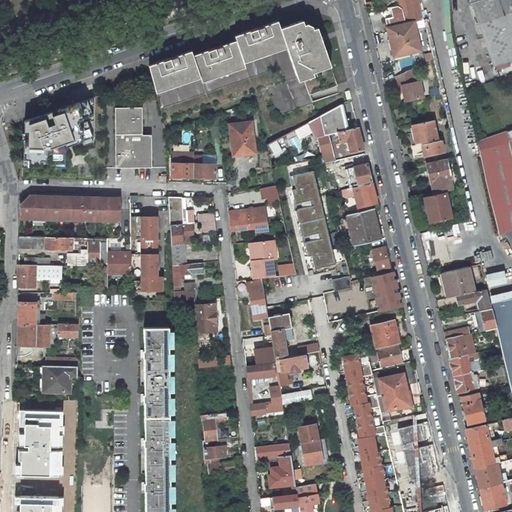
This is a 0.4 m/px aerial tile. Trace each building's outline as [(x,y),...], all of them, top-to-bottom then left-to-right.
[(377,0),(364,0),(366,7),(367,7),(369,8),(369,9),(370,10),(379,8),(377,0)] [(418,0),(405,0),(407,6),(408,12),(410,21),(422,19),(418,0)] [(511,0),(470,0),(494,66),(510,60),(511,59),(511,0)] [(392,17),(385,19),(390,40),(394,39),(398,56),(420,50),(414,21),(405,23),(405,22),(403,13),(401,8),(396,6),(390,7),(392,17)] [(149,66),(155,89),(199,74),(200,77),(201,79),(244,64),(243,62),(242,59),(285,44),(287,47),(297,78),(313,73),(312,69),(330,63),(317,27),(313,29),(306,31),(304,24),(303,20),(280,28),(278,21),(234,36),(236,41),(193,56),(191,51),(149,66)] [(390,40),(387,41),(391,57),(398,56),(394,39),(390,40)] [(287,47),(285,44),(242,59),(243,62),(287,47)] [(331,66),(330,63),(312,69),(313,73),(331,66)] [(245,67),(244,64),(201,79),(202,82),(245,67)] [(413,81),(411,69),(396,76),(399,85),(401,84),(403,91),(405,102),(424,97),(420,80),(413,81)] [(314,76),(313,73),(297,78),(298,81),(314,76)] [(199,74),(155,89),(156,93),(200,77),(199,74)] [(441,94),(439,87),(429,89),(431,96),(441,94)] [(27,122),(22,165),(65,165),(64,146),(90,133),(89,119),(94,117),(89,100),(27,122)] [(247,104),(227,110),(229,115),(235,114),(249,110),(247,104)] [(317,137),(327,134),(332,133),(338,131),(346,129),(340,105),(308,122),(314,132),(317,137)] [(115,107),(115,167),(151,167),(151,142),(149,142),(149,135),(142,135),(142,107),(115,107)] [(210,116),(211,130),(220,129),(218,113),(210,116)] [(433,120),(411,124),(419,156),(444,151),(441,139),(438,140),(433,120)] [(255,153),(251,122),(229,124),(233,156),(255,153)] [(314,132),(308,122),(267,144),(272,155),(314,132)] [(346,129),(338,131),(339,138),(340,141),(348,138),(349,142),(346,143),(348,147),(351,147),(352,151),(363,149),(358,127),(346,129)] [(511,128),(477,141),(488,189),(511,180),(511,158),(511,156),(511,155),(511,128)] [(317,137),(322,163),(325,162),(325,160),(333,158),(327,134),(317,137)] [(172,163),(171,177),(193,177),(193,163),(193,155),(181,154),(180,163),(172,163)] [(172,154),(172,163),(180,163),(181,154),(172,154)] [(215,156),(193,156),(193,163),(193,177),(215,178),(215,156)] [(446,159),(427,163),(434,193),(437,192),(444,190),(453,188),(446,159)] [(348,188),(353,187),(372,182),(367,163),(363,164),(362,160),(354,162),(355,167),(344,169),(348,188)] [(332,250),(314,170),(292,175),(295,188),(292,189),(295,203),(296,202),(296,205),(297,208),(296,208),(302,236),(303,235),(304,238),(305,241),(304,241),(307,256),(311,255),(314,268),(345,261),(342,248),(332,250)] [(162,174),(162,176),(158,176),(158,181),(166,182),(167,173),(162,174)] [(511,180),(488,189),(498,235),(511,229),(511,180)] [(376,202),(372,182),(353,187),(358,207),(376,202)] [(279,199),(276,185),(260,188),(262,198),(267,197),(268,201),(279,199)] [(29,194),(20,204),(19,220),(120,222),(120,197),(114,197),(115,195),(101,195),(101,196),(90,196),(90,194),(76,194),(76,196),(70,195),(70,194),(63,194),(63,195),(52,195),(52,193),(38,193),(38,195),(29,194)] [(430,222),(451,217),(446,193),(445,193),(437,195),(424,198),(430,222)] [(168,196),(170,225),(181,224),(183,223),(182,211),(185,211),(185,206),(182,206),(181,197),(168,196)] [(256,232),(267,230),(264,207),(229,212),(231,230),(255,227),(256,232)] [(346,215),(353,246),(379,240),(372,208),(346,215)] [(215,221),(214,213),(200,215),(200,222),(215,221)] [(131,291),(162,290),(162,276),(157,276),(156,216),(130,216),(131,291)] [(200,222),(199,222),(200,231),(216,229),(215,221),(200,222)] [(193,232),(192,223),(183,223),(181,224),(170,225),(171,246),(183,244),(182,233),(193,232)] [(193,237),(193,232),(182,233),(183,244),(184,244),(189,244),(188,237),(193,237)] [(426,260),(444,256),(443,253),(442,247),(438,233),(421,237),(426,260)] [(71,249),(71,238),(19,237),(19,247),(71,249)] [(107,263),(106,238),(89,238),(89,250),(81,250),(81,254),(68,254),(67,265),(96,266),(96,262),(107,263)] [(284,257),(292,255),(288,238),(280,239),(284,257)] [(274,239),(253,242),(255,260),(251,260),(253,279),(256,278),(262,278),(274,276),(272,259),(276,258),(276,252),(274,239)] [(186,264),(185,252),(184,244),(183,244),(171,246),(172,266),(186,264)] [(185,252),(194,251),(193,244),(189,244),(184,244),(185,252)] [(378,272),(390,269),(385,247),(372,250),(378,272)] [(107,273),(130,273),(130,252),(107,252),(107,266),(107,273)] [(202,262),(186,264),(172,266),(173,279),(178,279),(182,278),(182,274),(203,273),(202,262)] [(277,276),(295,274),(294,263),(276,264),(277,276)] [(18,265),(18,286),(19,286),(35,287),(36,276),(38,276),(38,278),(61,279),(61,266),(50,265),(36,265),(24,265),(18,265)] [(468,266),(442,272),(448,297),(456,295),(474,291),(468,266)] [(485,286),(504,283),(502,270),(483,273),(485,286)] [(393,271),(370,276),(372,285),(374,293),(377,305),(372,306),(371,303),(359,306),(361,315),(401,306),(393,271)] [(351,287),(349,276),(331,280),(334,292),(351,287)] [(257,281),(246,283),(247,291),(250,291),(253,306),(255,319),(268,316),(266,307),(265,296),(264,290),(263,288),(262,278),(256,278),(257,281)] [(478,299),(480,310),(492,307),(487,288),(474,291),(456,295),(458,304),(475,300),(478,299)] [(195,299),(194,289),(179,291),(173,291),(174,301),(194,299),(195,299)] [(511,392),(511,297),(491,302),(511,392)] [(36,302),(18,302),(18,323),(35,324),(36,302)] [(39,302),(36,302),(35,324),(44,324),(44,314),(38,314),(39,302)] [(198,305),(197,303),(194,303),(196,332),(217,330),(215,304),(198,305)] [(273,305),(266,307),(268,316),(269,325),(271,334),(273,347),(274,357),(275,357),(287,354),(283,329),(292,328),(289,312),(275,315),(273,305)] [(475,311),(478,328),(484,327),(485,330),(497,327),(496,326),(492,307),(480,310),(477,310),(475,311)] [(377,348),(400,342),(394,320),(371,326),(377,348)] [(35,324),(18,323),(18,345),(33,345),(49,346),(49,324),(44,324),(35,324)] [(78,336),(78,325),(58,324),(58,332),(58,336),(78,336)] [(445,338),(467,333),(470,333),(468,326),(443,332),(445,338)] [(170,511),(169,327),(144,327),(144,349),(143,349),(143,358),(144,358),(144,394),(143,394),(143,402),(144,402),(145,438),(144,438),(143,446),(145,446),(145,482),(144,482),(144,490),(145,490),(145,511),(170,511)] [(445,338),(449,358),(466,354),(464,346),(470,345),(467,333),(445,338)] [(198,360),(206,358),(205,344),(197,345),(198,360)] [(318,351),(317,344),(298,348),(299,355),(304,354),(318,351)] [(33,345),(18,345),(17,355),(22,356),(24,355),(30,353),(33,351),(33,345)] [(381,367),(402,362),(398,345),(377,350),(379,361),(381,367)] [(274,357),(273,347),(254,350),(256,365),(275,362),(276,362),(275,359),(275,357),(274,357)] [(379,361),(377,350),(371,352),(374,363),(379,361)] [(466,354),(449,358),(453,376),(473,372),(481,370),(477,352),(472,353),(466,354)] [(299,355),(275,359),(276,362),(277,372),(289,370),(299,368),(307,367),(304,354),(299,355)] [(360,364),(358,354),(343,357),(346,373),(371,368),(370,362),(360,364)] [(220,365),(219,356),(208,358),(209,366),(220,365)] [(46,357),(45,365),(77,366),(78,358),(46,357)] [(208,358),(206,358),(198,360),(198,367),(209,366),(208,358)] [(277,372),(276,362),(275,362),(256,365),(246,366),(247,376),(277,372)] [(45,365),(44,365),(43,391),(69,392),(70,376),(77,376),(77,366),(45,365)] [(346,373),(349,389),(364,387),(362,377),(373,375),(371,368),(346,373)] [(473,375),(473,372),(453,376),(457,392),(473,389),(472,386),(477,385),(477,381),(478,381),(476,374),(473,375)] [(380,407),(381,411),(389,409),(406,406),(403,393),(407,392),(403,373),(374,379),(377,394),(378,401),(380,407)] [(279,385),(286,384),(285,375),(278,376),(279,385)] [(349,389),(352,406),(355,405),(378,401),(377,394),(366,396),(364,387),(349,389)] [(311,389),(280,394),(281,400),(282,404),(312,398),(311,389)] [(281,400),(280,394),(280,390),(271,392),(272,402),(281,400)] [(478,392),(461,396),(467,423),(474,422),(483,420),(485,419),(483,412),(486,411),(485,404),(481,405),(478,392)] [(378,401),(355,405),(357,421),(372,419),(370,409),(380,407),(378,401)] [(59,470),(63,406),(18,403),(13,468),(59,470)] [(266,413),(264,403),(250,405),(251,415),(266,413)] [(391,419),(389,409),(381,411),(383,421),(391,419)] [(201,415),(202,440),(215,439),(213,422),(217,422),(229,421),(228,412),(214,414),(201,415)] [(511,416),(502,419),(505,430),(511,428),(511,416)] [(372,419),(357,421),(360,438),(376,435),(386,433),(384,426),(374,428),(372,419)] [(497,420),(465,428),(475,468),(493,463),(506,460),(505,454),(499,455),(493,457),(490,446),(496,445),(502,444),(501,438),(489,441),(486,429),(498,426),(497,420)] [(316,424),(298,427),(305,465),(319,462),(322,461),(319,441),(316,424)] [(387,430),(394,472),(422,468),(415,426),(387,430)] [(360,438),(358,438),(360,447),(361,446),(362,450),(360,450),(361,455),(379,452),(376,435),(360,438)] [(202,440),(204,459),(219,458),(226,457),(225,446),(218,446),(217,439),(215,439),(202,440)] [(319,441),(322,461),(319,462),(320,465),(329,463),(324,440),(319,441)] [(291,484),(295,484),(295,480),(293,470),(289,443),(255,447),(257,459),(279,456),(280,466),(271,468),(271,474),(268,475),(270,486),(291,484)] [(496,445),(490,446),(493,457),(499,455),(496,445)] [(362,463),(363,469),(382,465),(379,452),(361,455),(362,460),(364,460),(364,463),(362,463)] [(219,463),(219,458),(204,459),(204,468),(208,468),(208,473),(221,471),(221,474),(225,474),(224,471),(234,470),(233,462),(219,463)] [(508,481),(509,481),(505,464),(511,462),(511,458),(506,460),(493,463),(498,483),(501,483),(508,481)] [(479,487),(498,483),(493,463),(475,468),(479,487)] [(365,477),(366,482),(385,479),(383,465),(382,465),(363,469),(364,474),(366,473),(367,477),(365,477)] [(300,469),(293,470),(295,480),(301,479),(300,469)] [(295,484),(296,487),(304,485),(303,478),(301,479),(295,480),(295,484)] [(367,491),(368,496),(388,492),(385,479),(366,482),(367,488),(369,487),(369,490),(367,491)] [(304,485),(296,487),(297,494),(300,511),(312,511),(311,505),(319,503),(316,483),(304,485)] [(506,504),(501,483),(498,483),(479,487),(485,511),(498,511),(499,511),(497,506),(506,504)] [(59,511),(61,491),(16,489),(15,511),(59,511)] [(370,504),(371,510),(390,506),(388,492),(368,496),(369,501),(371,501),(371,504),(370,504)] [(300,511),(297,494),(294,494),(269,497),(271,511),(276,511),(284,511),(283,511),(300,511)]
